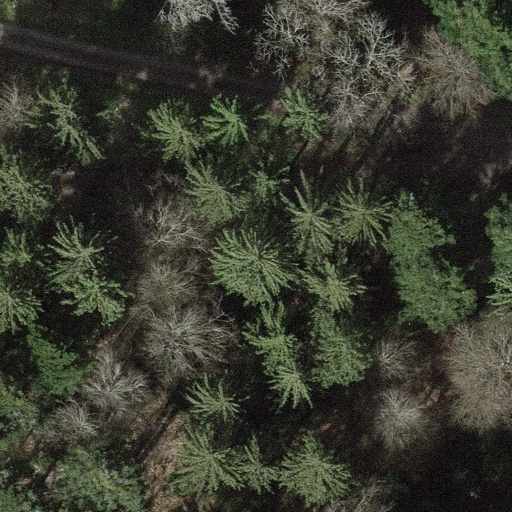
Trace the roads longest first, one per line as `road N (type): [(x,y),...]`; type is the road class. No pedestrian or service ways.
road 1 (track): [(511,148),(0,26)]
road 2 (track): [(0,185),(511,160)]
